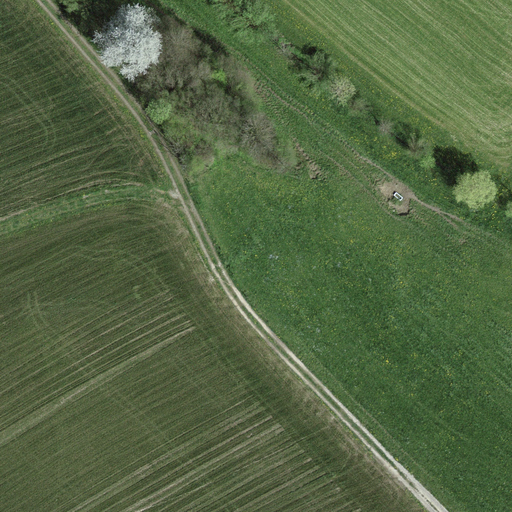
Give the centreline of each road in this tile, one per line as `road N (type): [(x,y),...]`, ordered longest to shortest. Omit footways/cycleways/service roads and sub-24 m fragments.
road 1 (track): [(41,0),(143,118),(228,288),(437,511)]
road 2 (track): [(0,231),(97,197),(177,187)]
